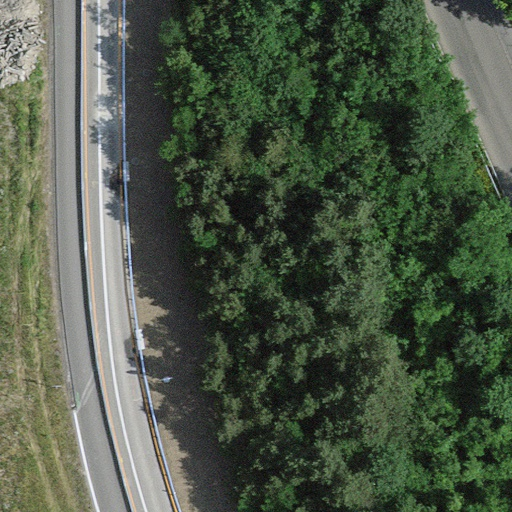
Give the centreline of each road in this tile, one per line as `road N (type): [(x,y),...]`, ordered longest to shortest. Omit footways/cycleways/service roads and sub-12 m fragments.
road 1 (motorway): [(125,511),(87,313),(77,0)]
road 2 (tertiary): [(444,0),(511,147)]
